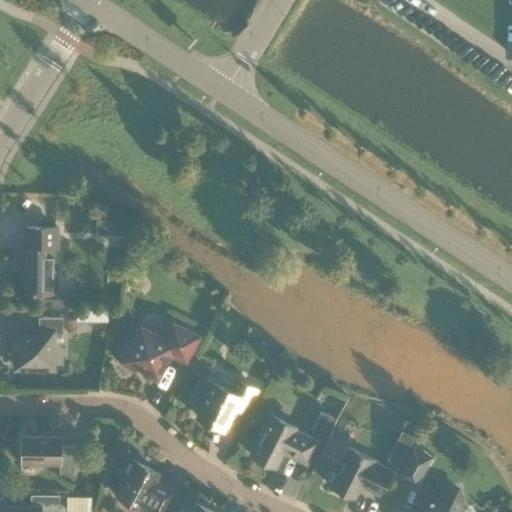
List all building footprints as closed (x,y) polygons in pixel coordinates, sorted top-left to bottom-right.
[(25,247),(17,247),(17,292),(55,292),(56,227),(26,227),(25,247)] [(92,309),(76,309),(76,321),(92,321),(92,309)] [(16,367),(52,368),(52,333),(62,333),(62,317),(38,317),(38,332),(16,331),(16,367)] [(127,347),(119,363),(135,371),(136,368),(158,379),(172,352),(188,360),(199,336),(173,323),(165,339),(141,327),(130,348),(127,347)] [(202,402),(196,416),(223,429),(234,407),(245,413),(257,389),(236,379),(231,390),(204,377),(193,398),(202,402)] [(311,430),(324,436),(333,417),(320,411),(311,430)] [(249,453),(276,467),(283,453),(306,464),(318,441),(295,429),(296,428),(269,414),(249,453)] [(59,473),(72,473),(73,444),(60,444),(60,437),(21,436),(21,463),(59,463),(59,473)] [(399,465),(406,450),(394,444),(386,458),(399,465)] [(373,459),(348,446),(337,469),(334,468),(326,483),(354,497),(360,485),(379,494),(391,470),(372,460),(373,459)] [(396,476),(416,486),(432,456),(412,446),(396,476)] [(126,476),(116,496),(139,508),(138,509),(143,511),(163,511),(175,490),(155,480),(159,473),(132,459),(123,475),(126,476)] [(460,511),(459,508),(462,508),(458,488),(439,492),(439,495),(419,500),(421,511),(460,511)] [(40,511),(41,511),(59,511),(59,495),(30,494),(30,507),(0,507),(0,511),(40,511)] [(69,494),(69,508),(93,508),(93,495),(69,494)] [(215,511),(196,502),(190,511),(188,511),(179,507),(176,511),(215,511)]
